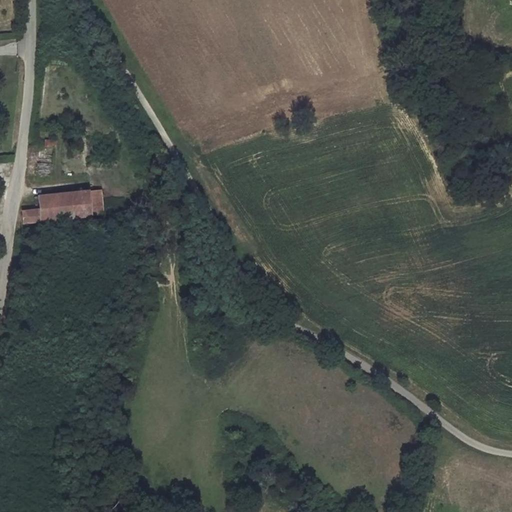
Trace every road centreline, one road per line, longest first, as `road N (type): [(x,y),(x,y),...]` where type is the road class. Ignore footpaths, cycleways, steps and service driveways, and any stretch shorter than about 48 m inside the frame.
road 1 (unclassified): [(86,0),(261,298),(410,393),(457,433),(511,452)]
road 2 (unclassified): [(30,0),(26,118),(0,288)]
